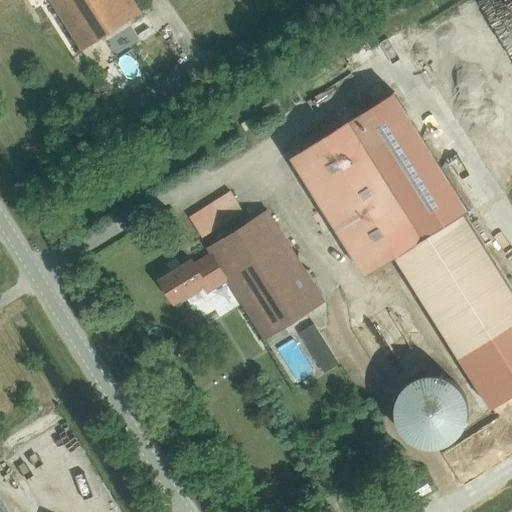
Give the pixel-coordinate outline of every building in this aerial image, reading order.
[(50,0),(82,50),(141,13),(132,0),(50,0)] [(365,277),(395,258),(463,216),(389,97),(290,158),(365,277)] [(324,302),(268,212),(207,250),(211,255),(194,265),(192,261),(161,281),(175,303),(205,284),(204,281),(220,270),(264,340),(324,302)] [(511,293),(463,216),(395,258),(459,360),(511,326),(511,293)] [(386,300),(350,323),(379,368),(404,352),(393,335),(404,328),(386,300)] [(397,421),(400,430),(407,437),(416,443),(425,447),(436,447),(446,444),(455,439),(462,432),(466,423),(469,412),(468,402),(464,393),(458,385),(451,379),(442,375),(432,374),(422,375),(413,379),(406,385),(400,392),(396,401),(395,411),(397,421)]
